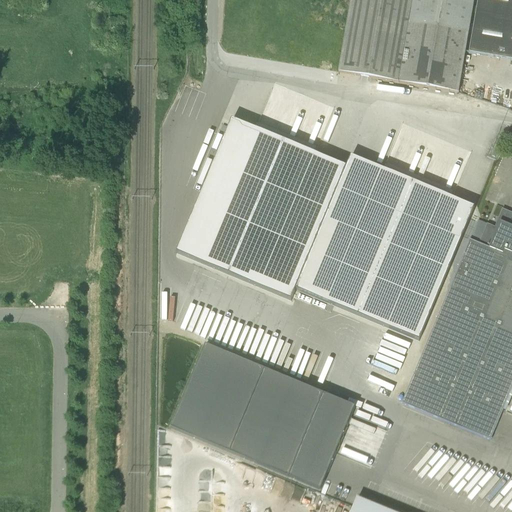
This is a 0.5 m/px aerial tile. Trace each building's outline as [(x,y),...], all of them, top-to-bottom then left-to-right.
[(351,0),(338,75),(357,78),(369,80),(458,95),(458,94),(465,54),(474,0),(351,0)] [(511,22),(511,0),(478,0),(475,16),(511,22)] [(511,22),(475,16),(469,54),(511,61),(511,22)] [(223,38),(247,39),(247,32),(224,30),(223,38)] [(315,155),(255,130),(232,121),(177,255),(290,302),(294,293),(346,169),(329,161),(315,155)] [(418,344),(474,210),(350,158),(346,169),(294,293),(418,344)] [(402,405),(491,442),(511,390),(511,215),(503,212),(494,231),(486,228),(479,245),(470,241),(402,405)] [(478,221),(470,241),(478,244),(487,225),(478,221)] [(321,491),(356,407),(208,345),(173,429),(321,491)] [(388,511),(357,499),(352,511),(388,511)]
